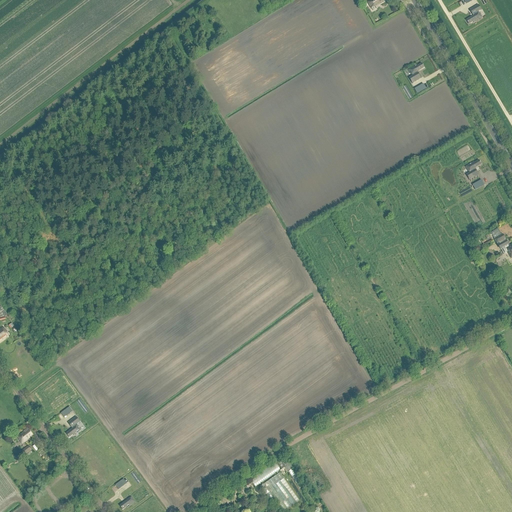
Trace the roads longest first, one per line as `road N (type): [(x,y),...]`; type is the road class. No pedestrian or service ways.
road 1 (track): [(511,323),(278,451),(195,511)]
road 2 (track): [(0,161),(168,30)]
road 3 (primary): [(511,165),(413,0)]
road 4 (unclassified): [(106,511),(0,368)]
road 5 (unclassified): [(438,0),(511,123)]
